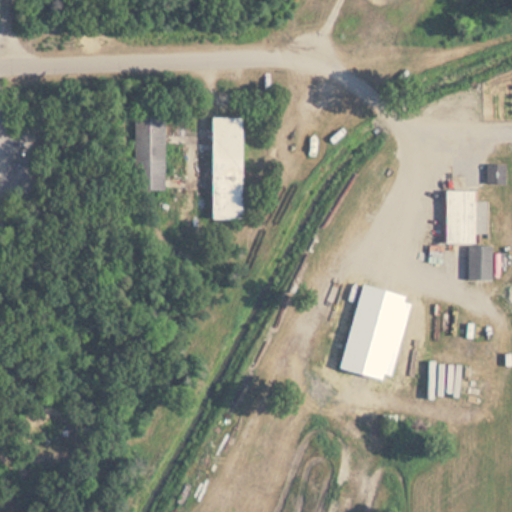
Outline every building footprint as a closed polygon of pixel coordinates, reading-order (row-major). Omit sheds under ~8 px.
[(132,114),(133,179),(161,179),(161,114),(132,114)] [(206,117),(205,219),(236,220),(237,117),(206,117)] [(483,184),(502,184),(502,165),(483,165),(483,184)] [(441,243),(469,243),(469,233),(483,233),(483,201),(473,201),(473,191),(441,191),(441,243)] [(488,246),(464,246),(464,281),(488,281),(488,246)]
